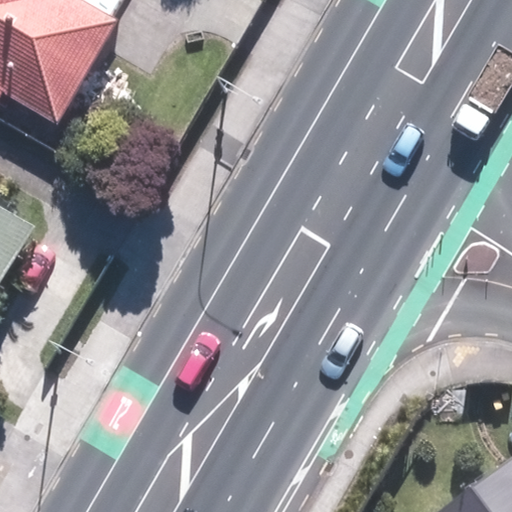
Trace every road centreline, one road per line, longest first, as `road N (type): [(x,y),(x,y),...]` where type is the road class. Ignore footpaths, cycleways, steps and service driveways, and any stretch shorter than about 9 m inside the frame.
road 1 (primary): [(314,308),(454,61)]
road 2 (primary): [(193,511),(314,308)]
road 3 (residential): [(511,307),(433,301),(314,308)]
road 4 (residential): [(454,61),(511,201)]
